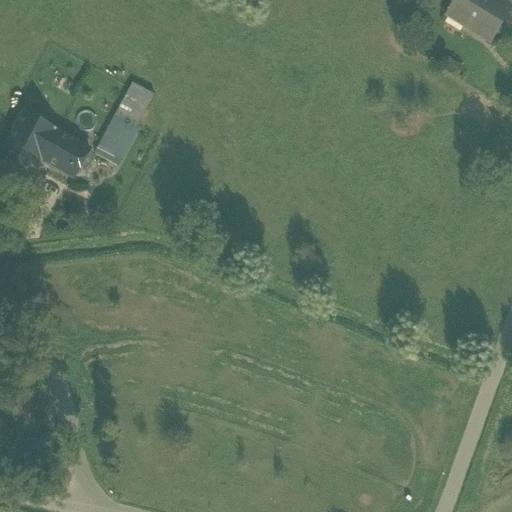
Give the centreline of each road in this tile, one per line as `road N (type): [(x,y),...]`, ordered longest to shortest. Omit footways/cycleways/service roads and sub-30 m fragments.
road 1 (residential): [(82,508),(69,407),(32,341),(0,312)]
road 2 (unclassified): [(447,511),(511,330)]
